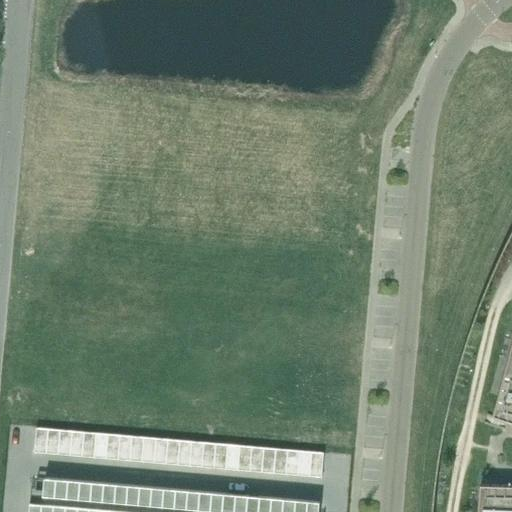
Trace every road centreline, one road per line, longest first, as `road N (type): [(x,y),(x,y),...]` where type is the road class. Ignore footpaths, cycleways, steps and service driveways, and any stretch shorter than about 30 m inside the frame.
road 1 (unclassified): [(497,0),(465,33),(417,121),(389,511)]
road 2 (unknown): [(18,511),(22,457),(339,483),(337,511)]
road 3 (unclassified): [(0,248),(17,0)]
road 4 (track): [(454,511),(468,420),(498,306),(511,289)]
